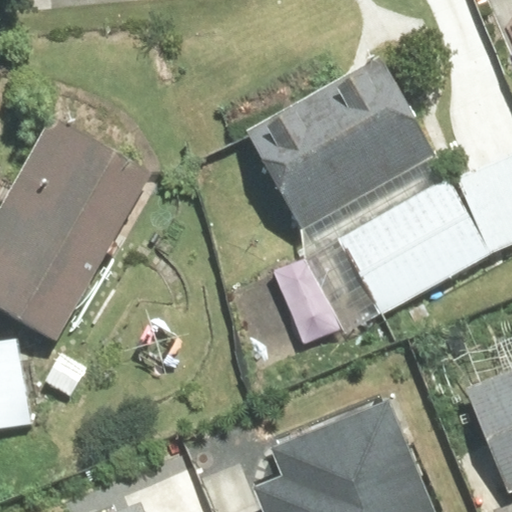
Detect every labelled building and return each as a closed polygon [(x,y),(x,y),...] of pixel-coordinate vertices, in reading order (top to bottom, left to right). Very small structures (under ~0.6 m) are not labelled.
[(389,60),(250,135),(304,232),(310,264),(348,335),(489,259),(511,248),(511,158),(455,182),(389,60)] [(55,117),(0,213),(0,308),(61,343),(156,173),(55,117)] [(30,351),(0,353),(0,440),(37,437),(30,351)] [(511,373),(468,391),(511,498),(511,373)] [(437,511),(394,405),(278,451),(288,477),(258,489),(267,511),(437,511)]
